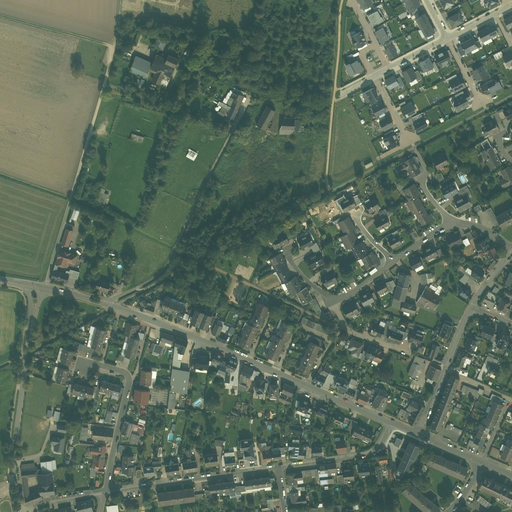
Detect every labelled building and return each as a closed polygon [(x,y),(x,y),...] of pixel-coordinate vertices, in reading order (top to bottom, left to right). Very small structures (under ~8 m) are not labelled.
[(358,0),(363,9),(372,4),(369,0),(358,0)] [(410,9),(416,6),(420,3),(417,0),(408,0),(405,2),(410,9)] [(408,10),(411,16),(418,13),(419,12),(416,6),(410,9),(408,10)] [(447,11),(449,16),(457,12),(455,7),(447,11)] [(375,10),(367,15),(372,26),(385,19),(379,8),(375,10)] [(415,18),(420,28),(431,23),(425,12),(419,16),(415,18)] [(453,25),(463,20),(458,12),(457,12),(449,16),(448,17),(450,22),(452,22),(453,25)] [(435,31),(431,23),(420,28),(421,29),(424,36),(425,37),(426,36),(432,33),(435,31)] [(493,24),(486,28),(490,37),(498,33),(495,28),(493,24)] [(378,29),(375,31),(381,42),(389,38),(383,27),(378,29)] [(486,28),(478,32),(480,35),(483,41),(490,37),(486,28)] [(355,43),(357,47),(366,43),(364,39),(364,38),(363,35),(362,35),(360,31),(356,33),(351,36),(353,40),(352,41),(353,42),(354,43),(355,43)] [(161,39),(158,48),(163,50),(168,38),(163,36),(161,39)] [(473,37),(466,40),(471,50),(477,47),(478,46),(475,42),(473,37)] [(153,47),(158,49),(158,48),(161,39),(157,38),(153,47)] [(471,50),(466,40),(460,44),(461,46),(464,51),(465,53),(471,50)] [(186,50),(192,53),(194,48),(188,45),(186,50)] [(386,48),(385,49),(389,58),(397,54),(392,45),(386,48)] [(496,60),(503,56),(504,56),(501,50),(493,55),(496,60)] [(439,55),(435,56),(440,65),(450,60),(449,58),(446,51),(442,53),(442,52),(438,54),(439,55)] [(511,51),(504,56),(503,56),(507,66),(511,63),(511,51)] [(150,69),(156,71),(160,73),(166,58),(156,54),(153,63),(150,68),(150,69)] [(164,75),(170,78),(170,77),(178,58),(168,54),(166,58),(160,73),(164,75)] [(150,68),(153,63),(136,55),(130,71),(146,78),(150,68)] [(429,57),(420,62),(424,71),(433,66),(432,63),(429,57)] [(345,65),(348,69),(348,68),(351,74),(358,70),(358,71),(363,69),(360,64),(359,65),(358,63),(356,60),(350,64),(349,63),(345,65)] [(475,76),(477,80),(481,77),(486,75),(483,69),(484,69),(482,65),(473,70),(475,76)] [(435,70),(433,66),(424,71),(427,75),(435,70)] [(411,67),(401,72),(406,82),(416,77),(413,72),(411,67)] [(193,88),(201,92),(203,87),(198,84),(202,72),(198,70),(193,88)] [(418,70),(413,72),(416,77),(418,80),(422,78),(418,70)] [(164,75),(160,73),(156,71),(152,81),(160,84),(164,75)] [(447,82),(449,81),(457,77),(456,74),(446,79),(447,82)] [(160,84),(166,87),(170,78),(164,75),(160,84)] [(394,75),(384,80),(389,89),(398,84),(395,78),(394,75)] [(400,76),(395,78),(398,84),(400,87),(404,84),(400,76)] [(462,79),(461,80),(460,80),(459,76),(457,77),(449,81),(455,91),(465,86),(463,82),(462,79)] [(145,80),(141,79),(141,80),(137,88),(137,89),(140,90),(145,80)] [(492,79),(480,86),(482,90),(491,93),(495,91),(502,87),(499,81),(492,79)] [(373,87),(363,93),(367,101),(375,96),(377,95),(373,87)] [(234,91),(232,94),(231,96),(240,100),(243,95),(234,91)] [(456,98),(454,105),(457,111),(469,105),(466,100),(470,98),(467,92),(464,94),(456,98)] [(241,101),(240,100),(231,96),(232,94),(231,94),(229,99),(228,99),(226,104),(237,110),(241,101)] [(233,118),(237,110),(226,104),(222,102),(219,101),(218,104),(222,107),(220,111),(220,112),(224,114),(226,111),(229,112),(227,115),(233,118)] [(379,102),(371,106),(376,116),(378,114),(384,112),(386,111),(384,107),(383,108),(380,102),(381,102),(381,101),(379,102)] [(401,107),(400,108),(405,117),(416,111),(411,102),(407,104),(401,107)] [(256,125),(265,129),(275,111),(267,106),(256,125)] [(506,117),(508,119),(511,117),(511,106),(504,111),(503,111),(506,117)] [(502,109),(497,111),(501,119),(506,117),(503,111),(504,111),(502,109)] [(501,120),(501,119),(497,111),(490,115),(493,120),(494,120),(495,123),(501,120)] [(412,117),(415,123),(423,118),(420,113),(412,117)] [(393,125),(389,117),(386,119),(385,118),(379,121),(384,130),(393,125)] [(279,134),(291,134),(291,131),(295,131),(295,129),(295,118),(284,118),(279,130),(279,134)] [(295,129),(303,129),(304,118),(295,118),(295,129)] [(415,123),(413,124),(417,131),(427,126),(423,118),(415,123)] [(485,124),(490,134),(499,129),(497,126),(496,126),(496,124),(495,123),(494,120),(493,120),(485,124)] [(383,138),(385,141),(386,144),(388,147),(396,143),(394,140),(393,137),(396,136),(394,132),(386,137),(383,138)] [(490,168),(491,169),(498,165),(501,163),(498,157),(497,156),(496,153),(497,152),(495,148),(495,147),(493,148),(492,146),(491,146),(489,143),(483,146),(485,150),(483,151),(481,152),(485,159),(488,164),(490,168)] [(433,159),(438,168),(443,165),(448,163),(443,154),(433,159)] [(408,169),(411,176),(420,171),(415,163),(412,157),(397,166),(401,173),(408,169)] [(500,170),(505,179),(500,182),(503,187),(511,182),(511,174),(508,166),(500,170)] [(435,176),(438,181),(444,178),(441,172),(435,176)] [(442,188),(447,197),(457,192),(456,190),(452,182),(442,188)] [(404,192),(409,200),(417,196),(420,194),(414,183),(409,185),(410,186),(407,187),(406,186),(405,187),(402,188),(404,192)] [(457,192),(459,194),(468,189),(466,185),(456,190),(457,192)] [(471,193),(468,189),(459,194),(460,198),(466,194),(467,196),(471,193)] [(96,202),(103,205),(105,198),(102,197),(103,193),(99,192),(96,202)] [(454,201),(459,210),(462,208),(463,209),(472,205),(467,196),(466,194),(460,198),(454,201)] [(413,214),(415,213),(424,208),(417,196),(409,200),(408,200),(411,206),(409,206),(413,214)] [(341,202),(346,211),(356,205),(353,200),(351,197),(341,202)] [(365,204),(370,212),(379,207),(375,199),(371,201),(369,199),(365,201),(365,202),(366,204),(365,204)] [(81,207),(75,205),(70,217),(76,219),(81,207)] [(474,207),(477,213),(482,210),(479,205),(474,207)] [(486,210),(494,225),(499,223),(496,217),(495,216),(496,216),(491,207),(486,210)] [(427,215),(424,208),(415,213),(417,218),(419,217),(423,224),(434,218),(431,213),(427,215)] [(511,208),(509,211),(508,210),(505,211),(506,212),(496,217),(499,223),(502,228),(511,222),(511,208)] [(102,219),(97,216),(94,223),(100,225),(102,219)] [(375,222),(379,229),(384,227),(390,224),(386,216),(383,218),(380,220),(379,220),(375,222)] [(339,222),(345,234),(352,230),(354,229),(348,217),(343,219),(339,222)] [(61,244),(68,246),(73,231),(66,228),(61,244)] [(285,235),(288,240),(293,237),(289,229),(285,232),(286,234),(285,235)] [(349,248),(352,246),(359,243),(357,240),(352,230),(345,234),(342,236),(349,248)] [(415,230),(412,231),(410,233),(413,239),(415,237),(418,236),(418,235),(415,230)] [(275,243),(278,247),(289,241),(288,240),(285,235),(284,232),(273,238),(275,243)] [(446,239),(451,248),(451,247),(456,244),(457,245),(463,242),(462,241),(458,233),(446,239)] [(298,240),(303,249),(306,247),(310,245),(313,244),(311,240),(312,239),(309,234),(306,236),(305,236),(298,240)] [(388,240),(392,248),(401,243),(397,235),(394,237),(388,240)] [(469,242),(468,240),(467,238),(462,241),(463,242),(465,246),(470,244),(469,242)] [(479,253),(484,251),(490,247),(486,239),(475,245),(479,253)] [(354,250),(355,252),(365,247),(362,241),(359,243),(352,246),(354,250)] [(310,245),(313,251),(319,248),(316,242),(313,244),(310,245)] [(422,250),(427,260),(428,260),(427,259),(433,256),(434,257),(438,255),(436,251),(433,245),(432,245),(422,250)] [(493,246),(490,247),(484,251),(488,259),(492,257),(492,258),(493,258),(495,259),(499,254),(496,252),(493,246)] [(369,253),(365,247),(355,252),(357,255),(356,255),(358,259),(361,257),(362,257),(369,253)] [(58,264),(66,267),(66,266),(67,266),(69,262),(75,263),(77,255),(60,249),(55,264),(58,264)] [(364,263),(366,267),(373,263),(378,260),(376,257),(375,257),(372,251),(369,253),(362,257),(365,262),(364,263)] [(307,258),(313,268),(324,262),(318,253),(318,252),(315,254),(307,258)] [(273,262),(274,264),(284,259),(280,253),(278,254),(273,257),(270,258),(272,262),(273,262)] [(409,261),(413,269),(422,264),(418,257),(418,256),(409,261)] [(275,267),(277,270),(285,266),(287,265),(284,259),(274,264),(275,267)] [(488,267),(491,269),(496,262),(494,260),(488,267)] [(283,283),(286,282),(292,278),(285,266),(277,270),(279,274),(280,274),(282,278),(281,278),(283,283)] [(476,278),(479,280),(484,272),(476,267),(471,274),(476,278)] [(66,270),(65,273),(66,274),(69,274),(69,276),(77,278),(79,272),(69,269),(69,271),(66,270)] [(65,273),(56,271),(53,270),(51,278),(64,282),(66,274),(65,273)] [(328,273),(321,277),(326,287),(337,281),(332,271),(328,273)] [(400,272),(397,284),(408,288),(411,275),(400,272)] [(352,275),(350,276),(347,278),(350,283),(353,282),(355,280),(352,275)] [(288,285),(289,288),(299,282),(296,276),(292,278),(286,282),(288,285)] [(95,288),(107,292),(110,282),(98,278),(95,288)] [(375,286),(379,294),(388,289),(385,285),(384,283),(383,281),(375,286)] [(292,294),(296,292),(302,289),(299,282),(289,288),(291,290),(290,290),(292,294)] [(388,289),(389,291),(394,289),(393,287),(390,282),(389,283),(385,285),(388,289)] [(404,300),(408,288),(397,284),(393,297),(404,300)] [(432,289),(426,285),(416,302),(424,307),(426,304),(430,306),(430,307),(434,309),(441,297),(431,291),(432,289)] [(459,293),(467,298),(471,291),(463,286),(459,293)] [(306,287),(302,289),(296,292),(299,297),(300,296),(304,303),(302,304),(313,299),(306,287)] [(511,292),(505,289),(501,297),(510,301),(511,296),(511,292)] [(359,297),(364,305),(370,301),(370,302),(374,300),(370,293),(369,291),(359,297)] [(391,307),(414,313),(416,305),(404,302),(404,300),(393,297),(391,307)] [(509,304),(510,301),(501,297),(497,308),(498,308),(497,309),(501,311),(501,310),(506,311),(507,309),(508,309),(510,304),(509,304)] [(161,308),(167,310),(171,300),(165,298),(164,301),(163,303),(161,308)] [(167,310),(172,312),(176,302),(171,300),(167,310)] [(176,308),(179,310),(181,306),(181,304),(182,302),(177,300),(176,302),(172,312),(175,313),(176,308)] [(347,316),(348,318),(352,316),(351,315),(355,313),(355,314),(359,312),(357,309),(354,303),(354,302),(343,308),(345,312),(347,316)] [(259,303),(256,310),(265,314),(268,307),(259,303)] [(186,308),(181,306),(179,310),(177,316),(182,318),(184,313),(186,308)] [(190,322),(199,325),(204,312),(196,309),(193,315),(190,322)] [(262,321),(265,314),(256,310),(253,317),(262,321)] [(212,315),(204,312),(199,325),(207,328),(210,322),(212,315)] [(259,328),(262,321),(253,317),(250,323),(257,327),(259,328)] [(277,327),(281,329),(290,333),(293,325),(280,320),(277,327)] [(125,335),(130,336),(134,337),(137,326),(127,323),(124,334),(124,335),(125,335)] [(212,333),(219,336),(220,332),(222,328),(223,325),(216,323),(214,328),(212,333)] [(254,334),(257,327),(250,323),(248,323),(245,330),(254,334)] [(439,334),(440,334),(447,337),(452,326),(451,326),(444,323),(439,334)] [(370,333),(381,337),(382,335),(384,328),(383,327),(373,324),(372,327),(371,327),(371,329),(370,333)] [(486,337),(490,339),(490,337),(491,337),(494,328),(490,327),(491,326),(488,325),(488,326),(484,324),(480,333),(486,336),(486,337)] [(106,330),(96,327),(95,334),(104,336),(106,330)] [(281,329),(278,336),(285,339),(287,340),(290,333),(281,329)] [(419,344),(420,344),(423,333),(423,334),(416,332),(417,331),(412,329),(411,334),(408,340),(409,340),(419,344)] [(251,341),(254,334),(245,330),(242,337),(251,341)] [(387,339),(394,341),(397,332),(390,330),(388,335),(387,339)] [(502,330),(499,339),(496,345),(498,345),(500,346),(502,347),(503,346),(505,347),(507,343),(510,335),(506,333),(506,332),(502,330)] [(161,340),(171,344),(174,336),(163,332),(161,340)] [(228,335),(225,333),(220,332),(219,336),(217,339),(225,343),(225,342),(228,335)] [(403,335),(397,332),(394,341),(400,343),(401,339),(403,335)] [(104,336),(95,334),(93,340),(102,342),(104,336)] [(276,335),(273,342),(282,346),(285,339),(278,336),(276,335)] [(130,336),(128,342),(138,345),(140,339),(137,338),(134,337),(130,336)] [(174,355),(178,356),(179,350),(184,352),(188,341),(176,337),(174,355)] [(248,348),(251,341),(242,337),(239,344),(244,346),(248,348)] [(465,346),(472,349),(474,344),(476,345),(478,340),(475,339),(474,339),(468,337),(468,339),(465,346)] [(491,347),(496,350),(497,347),(498,345),(496,345),(499,339),(495,338),(493,343),(491,347)] [(352,354),(358,356),(359,352),(363,343),(351,339),(350,343),(348,347),(354,349),(352,354)] [(102,342),(93,340),(91,346),(94,347),(97,348),(101,349),(102,342)] [(128,342),(127,349),(136,351),(138,345),(128,342)] [(266,347),(270,349),(279,353),(282,346),(273,342),(272,344),(269,342),(266,347)] [(310,342),(307,349),(316,353),(319,347),(319,346),(317,345),(315,343),(312,342),(310,342)] [(153,351),(162,354),(164,346),(155,343),(153,351)] [(429,358),(441,362),(443,359),(435,356),(439,346),(433,344),(429,358)] [(367,358),(372,360),(373,359),(377,348),(373,347),(369,345),(367,351),(365,356),(367,357),(367,358)] [(64,348),(63,354),(72,357),(74,351),(64,348)] [(379,362),(381,357),(384,352),(380,350),(377,348),(373,359),(379,362)] [(135,358),(136,351),(127,349),(125,355),(128,356),(131,357),(135,358)] [(276,360),(279,353),(270,349),(267,356),(276,360)] [(313,360),(316,353),(307,349),(304,356),(313,360)] [(460,351),(457,359),(464,362),(466,357),(471,359),(473,356),(467,354),(460,351)] [(225,370),(226,367),(226,366),(221,364),(224,356),(215,353),(212,361),(210,371),(217,371),(216,375),(224,379),(225,373),(225,370)] [(70,364),(72,357),(63,354),(61,361),(64,362),(70,364)] [(131,357),(128,356),(125,355),(122,355),(120,354),(119,354),(118,359),(121,360),(124,361),(126,362),(129,362),(131,357)] [(195,367),(207,369),(209,356),(197,354),(196,358),(195,367)] [(174,355),(170,389),(176,390),(187,392),(190,372),(178,370),(179,366),(177,366),(178,356),(174,355)] [(416,355),(413,362),(420,365),(421,362),(422,362),(423,358),(416,355)] [(484,363),(490,365),(491,363),(492,363),(494,358),(487,355),(484,363)] [(310,366),(313,360),(304,356),(301,362),(310,366)] [(229,359),(226,367),(230,369),(234,371),(238,362),(229,359)] [(462,366),(464,362),(457,359),(454,367),(461,370),(466,372),(468,368),(462,366)] [(307,373),(310,366),(301,362),(298,369),(307,373)] [(423,362),(422,362),(421,362),(420,365),(413,362),(408,374),(415,377),(419,368),(423,370),(426,364),(423,362)] [(500,367),(492,363),(491,363),(490,365),(487,371),(491,373),(492,373),(496,375),(500,367)] [(244,365),(240,375),(244,377),(249,379),(254,369),(244,365)] [(483,365),(477,380),(480,382),(487,366),(483,365)] [(433,380),(437,382),(441,371),(430,366),(426,377),(428,378),(433,380)] [(59,367),(59,368),(58,373),(67,376),(69,369),(65,368),(59,367)] [(141,374),(141,376),(151,377),(152,370),(150,370),(144,369),(142,369),(141,374)] [(65,382),(67,376),(58,373),(56,380),(65,382)] [(312,381),(322,385),(325,380),(326,378),(325,377),(320,375),(317,373),(312,381)] [(326,378),(325,380),(332,383),(335,376),(329,373),(328,374),(326,378)] [(244,382),(244,377),(240,375),(239,384),(245,387),(246,385),(247,385),(248,384),(244,382)] [(460,378),(451,375),(430,426),(439,429),(460,378)] [(150,383),(151,377),(141,376),(140,383),(146,384),(150,384),(150,383)] [(347,387),(349,384),(344,383),(346,380),(340,377),(338,381),(340,381),(338,386),(337,388),(345,392),(347,387)] [(265,380),(257,379),(255,392),(259,392),(258,396),(263,396),(264,393),(264,389),(265,382),(265,380)] [(100,390),(106,392),(108,382),(102,380),(102,381),(100,387),(99,390),(100,390)] [(106,392),(112,393),(115,384),(108,382),(106,392)] [(72,392),(78,394),(81,384),(74,383),(74,385),(72,392)] [(289,395),(291,396),(295,388),(285,383),(282,392),(286,393),(289,395)] [(78,394),(85,396),(87,386),(85,385),(81,384),(78,394)] [(121,385),(115,384),(112,393),(119,395),(120,392),(121,386),(121,385)] [(276,397),(277,397),(277,392),(278,385),(270,384),(270,387),(269,396),(276,397)] [(476,397),(477,393),(478,391),(462,385),(460,391),(475,397),(476,397)] [(93,388),(87,386),(85,396),(91,398),(93,391),(94,388),(93,388)] [(344,395),(352,399),(352,398),(354,393),(355,391),(347,387),(345,392),(344,395)] [(134,401),(148,403),(149,390),(135,388),(134,401)] [(369,396),(374,399),(377,392),(378,392),(378,391),(372,388),(369,396)] [(403,391),(401,396),(408,400),(409,399),(412,395),(403,391)] [(357,401),(365,405),(369,396),(370,393),(367,392),(365,392),(364,394),(361,393),(359,396),(357,400),(357,401)] [(372,404),(382,409),(384,404),(388,397),(378,392),(377,392),(374,399),(372,404)] [(279,399),(289,403),(291,400),(287,398),(289,395),(286,393),(284,396),(280,394),(279,399)] [(297,409),(306,413),(306,412),(308,407),(310,402),(302,398),(297,409)] [(407,407),(414,411),(415,409),(422,413),(425,407),(411,399),(407,407)] [(491,407),(492,407),(499,410),(502,404),(500,403),(495,401),(493,405),(492,404),(491,407)] [(321,415),(325,417),(328,410),(327,409),(328,409),(325,408),(320,406),(316,413),(317,413),(318,414),(318,413),(321,414),(321,415)] [(497,416),(499,410),(492,407),(491,410),(489,410),(488,412),(489,413),(497,416)] [(414,411),(412,414),(413,415),(419,418),(422,413),(415,409),(414,411)] [(409,415),(412,417),(413,415),(412,414),(406,411),(403,416),(402,418),(406,420),(409,415)] [(334,421),(341,424),(344,417),(337,413),(334,421)] [(494,422),(497,416),(489,413),(488,416),(487,416),(486,418),(487,419),(494,422)] [(419,418),(413,415),(412,417),(411,418),(410,418),(409,419),(410,420),(408,423),(415,426),(419,418)] [(492,428),(494,422),(487,419),(485,422),(484,422),(483,424),(490,427),(492,428)] [(121,433),(130,436),(130,434),(132,434),(132,432),(134,428),(132,427),(133,424),(125,421),(121,433)] [(352,433),(369,441),(373,431),(356,424),(353,432),(352,433)] [(443,429),(458,435),(460,431),(445,424),(443,429)] [(487,433),(490,427),(483,424),(482,424),(481,427),(480,427),(478,429),(480,430),(487,433)] [(93,438),(112,440),(113,431),(94,428),(93,438)] [(484,439),(487,433),(480,430),(478,433),(477,433),(476,435),(477,436),(484,439)] [(136,434),(132,432),(132,434),(130,434),(130,436),(131,437),(130,441),(140,444),(142,440),(139,439),(140,435),(139,435),(136,434)] [(55,449),(62,450),(64,437),(57,436),(57,437),(53,436),(52,442),(56,443),(55,449)] [(482,445),(484,439),(477,436),(475,439),(474,439),(473,441),(475,442),(477,443),(480,444),(482,445)] [(402,440),(397,437),(394,445),(399,447),(402,440)] [(246,454),(247,458),(256,457),(254,442),(252,443),(251,439),(240,440),(241,447),(243,446),(243,449),(244,455),(246,454)] [(336,442),(337,451),(346,450),(344,440),(339,441),(339,442),(336,442)] [(406,472),(408,473),(412,462),(419,446),(410,442),(403,458),(402,458),(398,468),(401,470),(406,472)] [(297,458),(297,454),(298,454),(299,449),(299,444),(288,443),(289,449),(289,450),(291,451),(290,457),(297,458)] [(91,453),(95,453),(105,455),(106,445),(100,444),(99,449),(91,448),(91,453)] [(503,451),(504,451),(511,454),(511,453),(511,447),(507,445),(505,448),(504,448),(503,451)] [(305,458),(306,450),(299,449),(298,454),(297,454),(297,458),(305,458)] [(280,450),(272,451),(273,460),(282,459),(281,454),(281,450),(280,450)] [(272,451),(271,451),(267,452),(267,451),(263,452),(264,461),(273,460),(272,451)] [(509,460),(511,454),(504,451),(503,454),(502,454),(500,457),(509,460)] [(426,463),(463,479),(467,468),(430,452),(426,463)] [(95,453),(93,463),(96,463),(97,457),(104,459),(105,455),(95,453)] [(225,465),(225,466),(236,465),(234,453),(230,453),(230,457),(225,458),(224,458),(225,465)] [(204,455),(205,465),(218,464),(217,454),(204,455)] [(124,455),(123,465),(134,466),(135,459),(133,459),(132,459),(133,456),(124,455)] [(386,456),(379,457),(380,465),(388,464),(386,456)] [(104,459),(97,457),(96,463),(93,463),(92,466),(91,466),(91,467),(95,468),(96,465),(103,466),(104,459)] [(183,462),(184,472),(197,470),(196,460),(191,461),(191,459),(187,459),(187,462),(183,462)] [(42,468),(43,473),(52,472),(52,470),(51,460),(41,461),(42,468)] [(173,461),(172,462),(173,473),(180,472),(179,463),(174,464),(173,461)] [(167,474),(173,473),(172,462),(170,462),(170,464),(165,465),(167,474)] [(327,472),(330,472),(337,471),(336,463),(326,464),(327,472)] [(359,470),(359,476),(369,475),(368,463),(358,464),(359,470)] [(318,473),(327,472),(326,464),(318,465),(318,469),(318,473)] [(135,466),(134,466),(123,465),(123,468),(123,470),(121,470),(121,474),(127,474),(127,472),(134,473),(135,466)] [(37,466),(35,466),(21,468),(22,476),(27,476),(37,475),(37,473),(38,473),(37,469),(37,466)] [(144,468),(145,476),(154,474),(154,469),(153,466),(144,468)] [(348,480),(348,481),(350,480),(354,479),(353,468),(343,469),(344,475),(344,480),(345,480),(348,480)] [(401,480),(402,481),(406,472),(401,470),(397,478),(401,480)] [(53,481),(52,472),(43,473),(38,473),(37,473),(37,475),(38,485),(54,483),(53,481)] [(296,478),(297,478),(297,473),(288,474),(289,484),(297,483),(296,478)] [(479,487),(497,496),(502,485),(484,476),(479,487)] [(402,490),(427,511),(435,511),(439,508),(409,481),(402,490)] [(39,490),(40,494),(41,494),(55,492),(54,483),(38,485),(39,490)] [(511,489),(503,485),(502,485),(497,496),(500,497),(503,498),(502,499),(504,500),(504,499),(508,500),(507,502),(509,502),(509,501),(511,502),(511,489)] [(497,496),(479,487),(478,487),(497,496)] [(193,488),(173,491),(174,501),(178,501),(178,502),(183,501),(183,500),(186,500),(186,501),(191,500),(191,499),(194,498),(195,500),(194,494),(193,488)] [(39,490),(29,494),(25,496),(26,505),(43,498),(41,494),(40,494),(39,490)] [(174,503),(174,501),(173,491),(158,493),(159,503),(162,503),(162,504),(167,504),(167,502),(170,502),(170,503),(174,503)] [(306,496),(299,497),(298,491),(296,491),(290,492),(292,502),(299,501),(299,503),(306,502),(306,496)] [(90,500),(83,501),(85,511),(86,511),(93,510),(90,500)] [(85,511),(83,501),(76,503),(78,508),(78,511),(85,511)]
